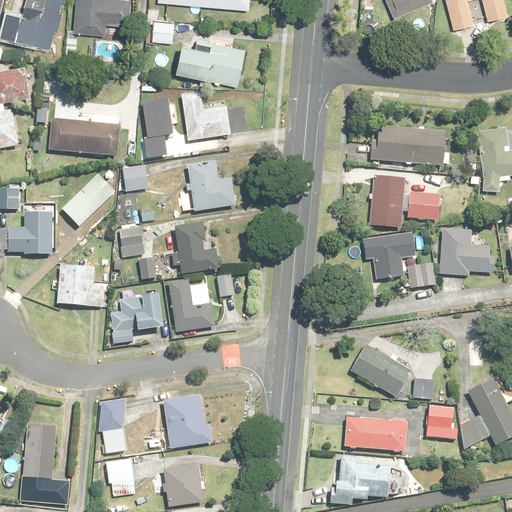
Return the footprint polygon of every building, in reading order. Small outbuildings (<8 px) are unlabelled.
[(0,53),(31,61),(38,36),(40,36),(48,0),(15,0),(9,28),(0,25),(0,53)] [(89,49),(90,38),(113,39),(115,11),(94,10),(95,0),(61,0),(55,44),(89,49)] [(143,0),(141,16),(162,19),(164,14),(201,18),(200,19),(233,20),(233,0),(143,0)] [(374,0),(374,1),(378,1),(365,6),(375,32),(415,16),(408,0),(374,0)] [(484,0),(424,0),(435,44),(457,38),(451,12),(463,9),(469,34),(492,28),(484,0)] [(159,33),(136,31),(134,53),(158,54),(159,33)] [(229,59),(196,53),(195,60),(166,55),(161,85),(189,90),(222,97),(229,59)] [(9,82),(0,82),(0,114),(12,114),(9,82)] [(189,103),(163,106),(170,168),(197,165),(195,150),(215,147),(211,117),(191,119),(189,103)] [(104,133),(36,125),(32,164),(99,172),(104,133)] [(432,143),(356,139),(354,173),(430,177),(432,143)] [(485,205),(485,187),(506,186),(505,163),(486,163),(486,153),(466,153),(465,205),(485,205)] [(199,174),(170,177),(177,221),(218,215),(213,189),(205,189),(199,174)] [(162,229),(161,205),(164,205),(163,181),(108,182),(108,207),(126,206),(127,231),(162,229)] [(390,190),(355,187),(351,236),(386,239),(390,190)] [(511,193),(499,195),(503,228),(511,226),(511,193)] [(427,206),(394,202),(391,229),(424,233),(427,206)] [(40,223),(11,223),(11,238),(0,237),(0,264),(11,265),(40,265),(40,223)] [(213,224),(177,228),(182,274),(217,270),(213,224)] [(511,234),(501,236),(504,258),(491,259),(494,285),(511,283),(511,234)] [(131,237),(102,239),(104,270),(133,268),(131,237)] [(474,256),(457,256),(458,242),(426,240),(423,285),(452,287),(452,288),(473,288),(474,256)] [(400,245),(345,251),(347,272),(357,271),(359,291),(387,289),(385,268),(402,267),(400,245)] [(156,280),(154,261),(140,263),(142,281),(156,280)] [(101,269),(57,267),(55,308),(98,311),(101,269)] [(419,274),(392,277),(394,301),(421,298),(419,274)] [(234,275),(218,277),(221,297),(237,295),(234,275)] [(192,278),(171,281),(178,333),(217,328),(214,306),(196,308),(192,278)] [(168,326),(164,295),(122,300),(124,313),(113,314),(117,344),(136,341),(135,330),(168,326)] [(511,321),(500,323),(504,360),(511,359),(511,321)] [(399,384),(349,353),(330,384),(379,415),(399,384)] [(418,410),(418,390),(397,390),(397,410),(418,410)] [(452,404),(464,427),(443,435),(447,462),(474,447),(479,457),(505,444),(478,391),(452,404)] [(190,406),(146,411),(151,462),(196,457),(190,406)] [(0,430),(8,413),(0,409),(0,430)] [(114,411),(86,410),(84,441),(109,436),(114,411)] [(442,418),(412,415),(409,447),(439,450),(442,418)] [(392,430),(334,423),(330,458),(388,465),(392,430)] [(41,438),(11,436),(8,488),(39,490),(41,438)] [(107,440),(87,443),(90,464),(110,462),(107,440)] [(377,476),(326,467),(318,511),(344,511),(355,509),(369,511),(377,476)] [(116,472),(91,474),(93,507),(119,505),(116,472)] [(184,511),(184,478),(148,479),(148,511),(184,511)]
